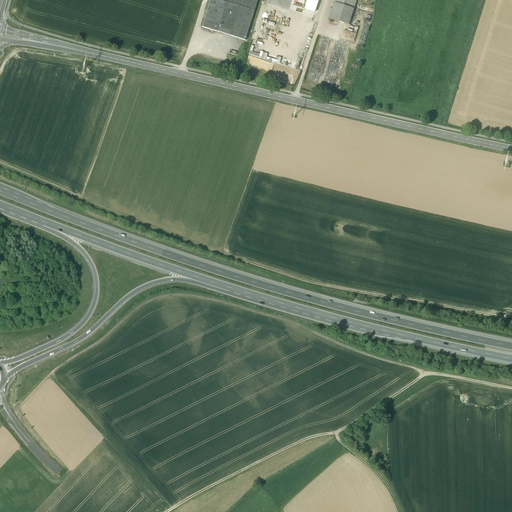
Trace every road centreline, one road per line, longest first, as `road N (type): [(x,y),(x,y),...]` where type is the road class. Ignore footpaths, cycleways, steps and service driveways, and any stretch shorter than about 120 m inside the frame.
road 1 (track): [(0,162),(189,243),(310,284),(511,315)]
road 2 (motorway): [(511,347),(202,266),(0,189)]
road 3 (secondary): [(511,150),(25,39)]
road 4 (track): [(21,404),(132,312),(173,295),(291,323),(423,372)]
road 5 (motorway): [(235,289),(511,360)]
road 6 (motorway): [(4,378),(80,338),(149,284),(186,279),(235,289)]
road 7 (motorway): [(38,219),(89,258),(94,302),(72,332),(0,365)]
road 8 (motorway): [(38,219),(235,289)]
road 9 (track): [(337,434),(305,439),(167,511)]
road 10 (track): [(49,376),(172,508)]
